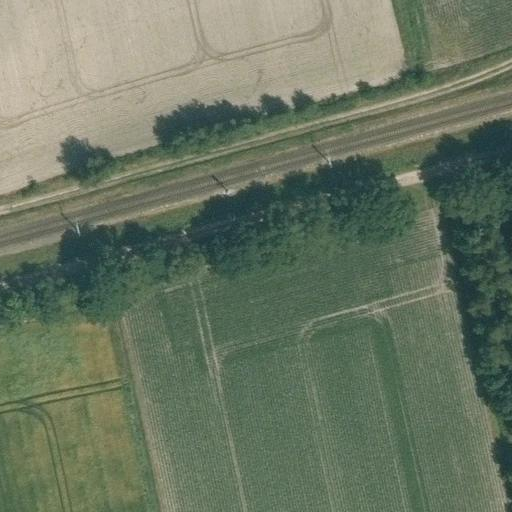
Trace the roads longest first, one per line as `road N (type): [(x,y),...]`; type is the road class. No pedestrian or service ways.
road 1 (track): [(511,62),(445,88),(0,211)]
road 2 (track): [(511,156),(0,285)]
